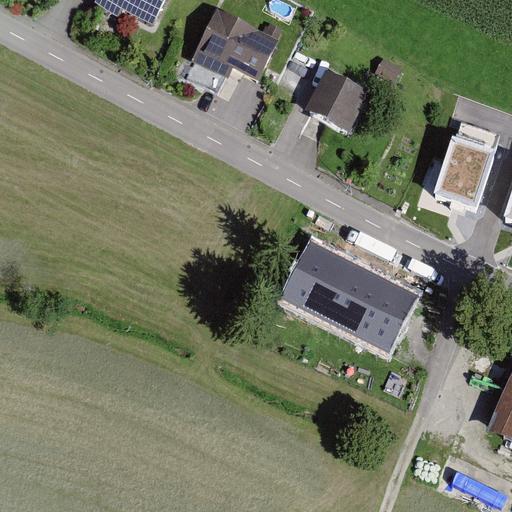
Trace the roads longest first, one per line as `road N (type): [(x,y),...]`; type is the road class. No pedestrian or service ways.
road 1 (tertiary): [(0,24),(511,292)]
road 2 (track): [(479,278),(386,511)]
